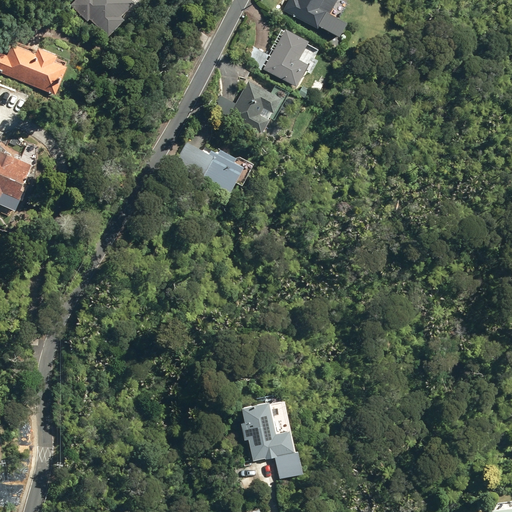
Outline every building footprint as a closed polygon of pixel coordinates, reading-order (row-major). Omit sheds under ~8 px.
[(105,35),(121,19),(118,16),(131,2),(129,0),(73,0),(71,3),(105,35)] [(332,0),(286,0),(281,9),(314,28),(323,12),(325,14),(332,0)] [(259,68),(292,87),(305,65),(295,59),(305,41),(282,28),(259,68)] [(64,77),(59,76),(63,66),(51,61),(53,55),(33,47),(30,52),(0,39),(0,72),(51,94),(56,82),(61,84),(64,77)] [(270,114),(279,99),(269,94),(269,93),(246,80),(226,116),(259,135),(267,119),(258,114),(261,108),(270,114)] [(282,101),(286,93),(273,85),(269,93),(269,94),(282,101)] [(210,110),(224,117),(232,102),(218,95),(210,110)] [(185,142),(172,164),(223,193),(238,167),(230,162),(232,158),(216,149),(214,154),(207,150),(205,153),(185,142)] [(0,206),(11,211),(22,183),(20,182),(28,164),(0,153),(0,206)] [(272,457),(277,479),(298,474),(293,451),(290,452),(284,430),(272,434),(263,401),(236,409),(241,423),(236,424),(241,441),(245,440),(251,462),(262,459),(262,460),(272,457)]
